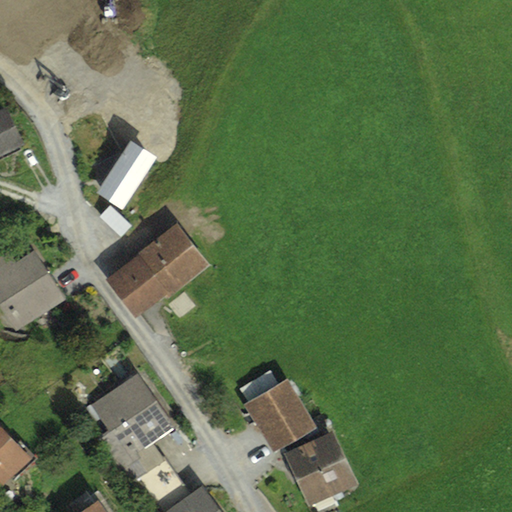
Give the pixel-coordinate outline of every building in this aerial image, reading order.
[(16,109),(0,117),(0,156),(32,139),(16,109)] [(153,157),(131,142),(99,191),(121,205),(153,157)] [(192,227),(119,279),(146,318),(220,265),(192,227)] [(34,249),(0,268),(0,310),(10,329),(63,299),(34,249)] [(146,374),(92,407),(125,462),(180,428),(146,374)] [(294,387),(255,407),(306,508),(372,476),(349,430),(322,443),(294,387)] [(3,415),(0,417),(0,480),(35,449),(3,415)] [(218,511),(202,489),(168,511),(218,511)] [(121,511),(112,497),(86,511),(121,511)]
